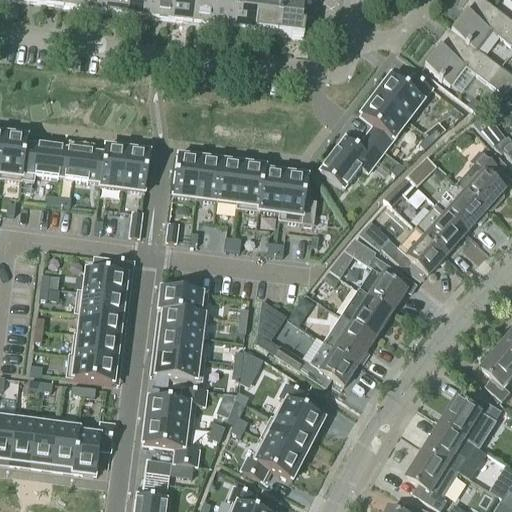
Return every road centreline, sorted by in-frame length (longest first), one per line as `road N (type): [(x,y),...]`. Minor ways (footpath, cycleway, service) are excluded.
road 1 (residential): [(0,31),(319,77),(336,67),(345,36)]
road 2 (tertiary): [(499,273),(371,430),(336,511)]
road 3 (residential): [(144,259),(111,511)]
